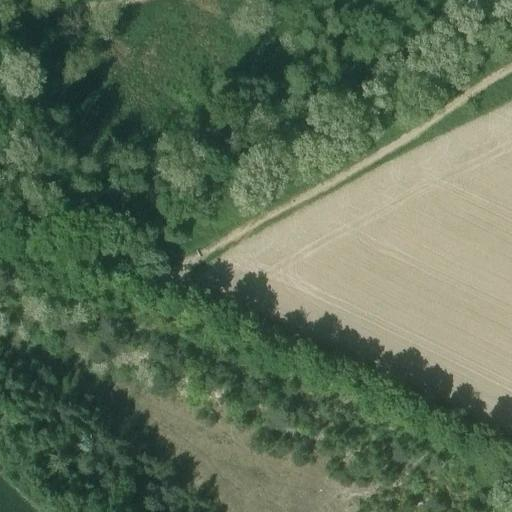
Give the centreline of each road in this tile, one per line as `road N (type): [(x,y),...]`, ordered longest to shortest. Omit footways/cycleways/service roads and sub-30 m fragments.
road 1 (track): [(511,86),(196,251),(173,290)]
road 2 (unknown): [(511,441),(271,326),(183,287),(173,290)]
road 3 (unknown): [(173,290),(157,253),(0,174)]
